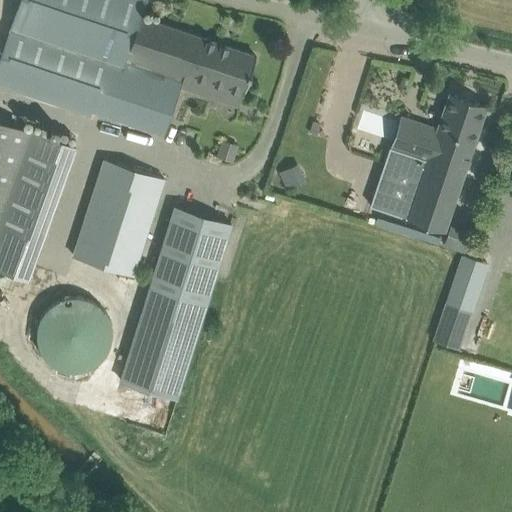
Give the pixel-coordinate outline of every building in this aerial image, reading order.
[(208,81),(243,92),(244,93),(256,56),(140,17),(145,0),(21,0),(0,64),(0,84),(163,135),(178,86),(204,94),(208,81)] [(239,105),(243,92),(208,81),(204,94),(239,105)] [(373,197),(370,205),(389,211),(408,217),(445,230),(481,124),(487,105),(450,92),(437,129),(418,123),(412,142),(408,153),(401,150),(389,147),(373,197)] [(389,109),(361,101),(354,127),(381,135),(389,109)] [(0,214),(32,129),(0,117),(0,214)] [(75,147),(34,130),(16,179),(0,220),(0,269),(27,278),(31,266),(75,147)] [(222,140),(217,156),(233,161),(238,145),(222,140)] [(83,225),(73,255),(133,274),(161,186),(164,177),(104,158),(100,171),(83,225)] [(302,163),(281,167),(285,187),(306,183),(302,163)] [(122,380),(177,397),(232,224),(177,206),(122,380)] [(443,243),(466,251),(474,229),(451,221),(443,243)] [(463,253),(448,300),(464,305),(480,259),(463,253)] [(37,330),(37,333),(37,337),(37,340),(38,343),(39,346),(40,349),(42,352),(43,355),(45,358),(48,360),(50,362),(53,364),(55,366),(58,368),(61,369),(65,370),(68,371),(71,371),(74,371),(78,371),(81,371),(84,370),(87,369),(90,368),(93,366),(96,364),(99,362),(101,360),(103,358),(105,355),(107,352),(108,349),(110,346),(111,343),(111,340),(112,337),(112,333),(112,330),(111,327),(111,324),(110,320),(108,317),(107,315),(105,312),(103,309),(101,307),(99,305),(96,303),(93,301),(90,299),(87,298),(84,297),(81,296),(78,296),(74,296),(71,296),(68,296),(65,297),(61,298),(58,299),(55,301),(53,303),(50,305),(48,307),(45,309),(43,312),(42,315),(40,317),(39,321),(38,324),(37,327),(37,330)] [(433,341),(461,349),(473,311),(446,302),(433,341)] [(511,419),(511,418),(511,372),(477,361),(463,403),(511,419)]
